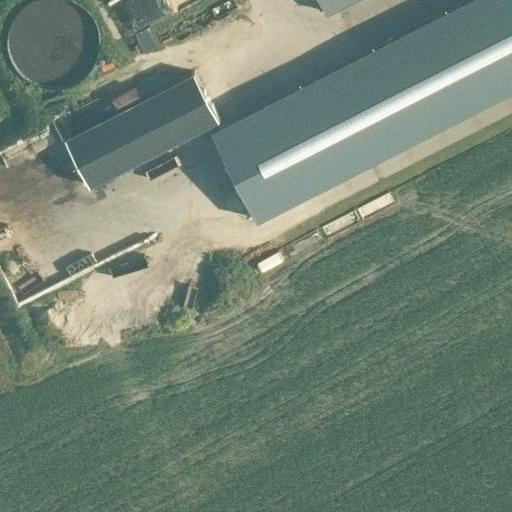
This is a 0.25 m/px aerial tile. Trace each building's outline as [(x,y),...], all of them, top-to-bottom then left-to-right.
[(28,63),(72,74),(89,10),(49,0),(47,0),(44,13),(33,10),(26,37),(35,39),(28,63)] [(151,11),(138,0),(119,0),(112,8),(135,29),(151,11)] [(511,0),(464,0),(265,102),(212,129),(258,218),(311,191),(511,88),(511,0)] [(321,0),(327,11),(348,0),(321,0)] [(195,71),(66,137),(89,182),(218,117),(195,71)] [(325,239),(295,255),(314,290),(344,275),(325,239)] [(128,296),(116,272),(153,253),(148,241),(91,271),(109,306),(128,296)]
